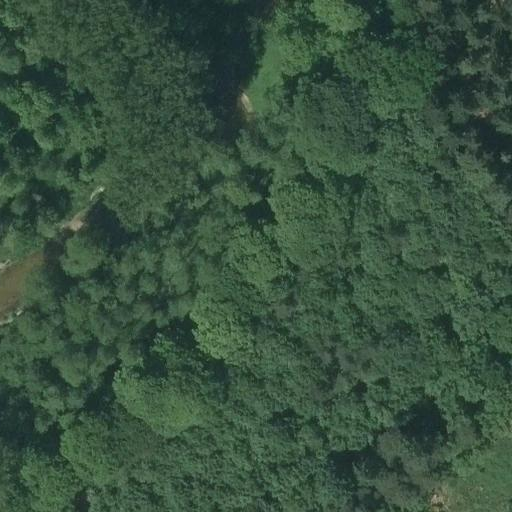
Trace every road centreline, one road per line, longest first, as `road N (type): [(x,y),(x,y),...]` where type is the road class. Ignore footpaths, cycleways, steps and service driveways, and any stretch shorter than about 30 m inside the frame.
road 1 (track): [(272,511),(384,426),(511,306)]
road 2 (track): [(358,74),(511,240)]
